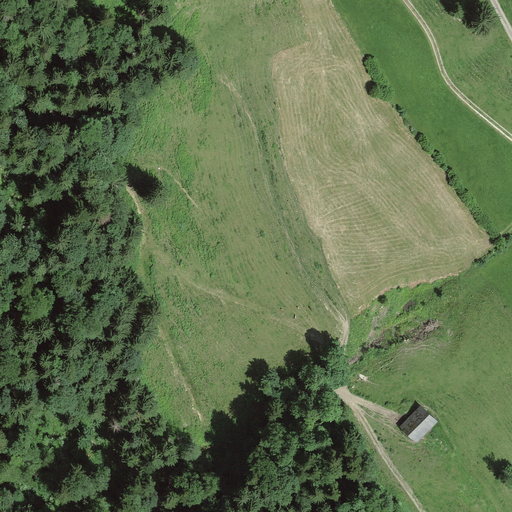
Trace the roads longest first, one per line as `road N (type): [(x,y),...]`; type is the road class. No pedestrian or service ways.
road 1 (track): [(511,137),(453,87),(407,0)]
road 2 (track): [(425,511),(344,393)]
road 3 (track): [(402,415),(319,388),(324,354),(313,336)]
